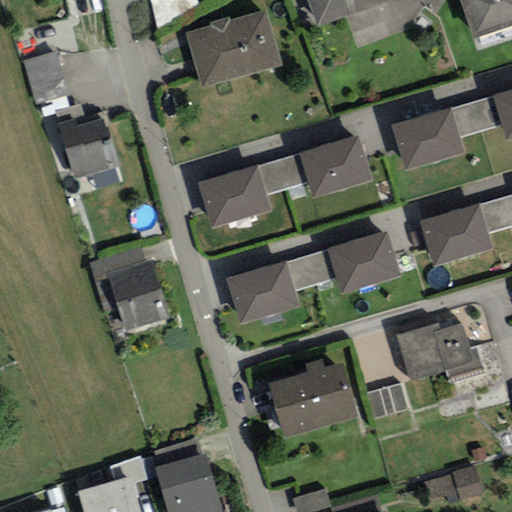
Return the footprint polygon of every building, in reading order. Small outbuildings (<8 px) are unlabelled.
[(304,0),(312,23),(380,0),(304,0)] [(511,0),(457,0),(470,35),(511,20),(511,0)] [(260,16),(184,38),(199,88),(274,67),(260,16)] [(27,61),(38,98),(69,89),(59,52),(27,61)] [(511,87),(494,93),(494,95),(503,123),(508,139),(511,137),(511,87)] [(494,95),(452,107),(461,136),(503,123),(494,95)] [(451,105),(393,123),(407,168),(465,150),(461,136),(452,107),(451,105)] [(94,119),(55,130),(69,179),(108,168),(94,119)] [(360,132),(301,150),(302,152),(310,180),(315,196),(374,178),(360,132)] [(302,152),(259,165),(267,193),(310,180),(302,152)] [(258,162),(199,179),(213,225),(272,207),(267,193),(259,165),(258,162)] [(511,194),(481,203),(490,232),(511,225),(511,194)] [(480,201),(422,219),(436,264),(494,246),(490,232),(481,203),(480,201)] [(387,228),(329,246),(330,249),(338,277),(343,291),(401,273),(387,228)] [(338,277),(330,249),(287,261),(296,289),(338,277)] [(287,259),(228,276),(242,322),(301,304),(296,289),(287,261),(287,259)] [(106,272),(121,329),(161,318),(146,262),(106,272)] [(397,334),(410,379),(447,368),(449,376),(481,366),(475,347),(472,348),(464,322),(439,329),(437,323),(397,334)] [(262,386),(276,435),(348,415),(334,366),(262,386)] [(400,384),(367,393),(374,418),(407,409),(400,384)] [(484,447),(472,450),(475,460),(487,457),(484,447)] [(155,467),(168,511),(219,511),(223,511),(206,452),(155,467)] [(450,475),(430,481),(435,498),(457,491),(460,500),(484,493),(476,464),(450,471),(450,475)] [(140,511),(130,474),(78,489),(84,511),(140,511)] [(326,487),(294,497),(298,511),(307,511),(331,505),(326,487)] [(0,511),(56,511),(49,492),(0,510),(0,511)]
